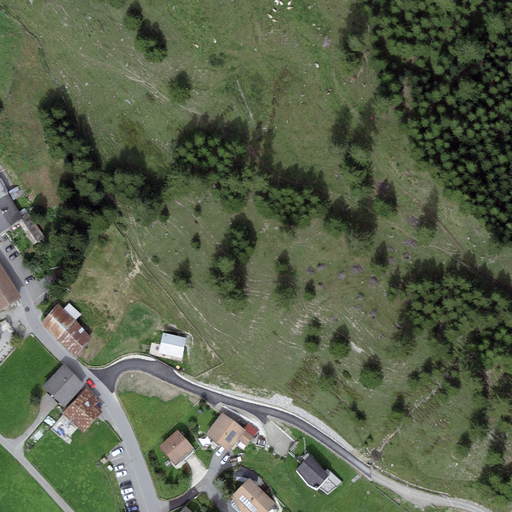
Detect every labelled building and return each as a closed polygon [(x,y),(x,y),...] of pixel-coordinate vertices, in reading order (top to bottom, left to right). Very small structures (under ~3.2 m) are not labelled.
[(6,194),(0,183),(0,231),(8,226),(9,227),(12,231),(22,224),(23,223),(19,218),(20,217),(6,194)] [(23,223),(22,224),(34,243),(43,237),(27,212),(20,217),(19,218),(23,223)] [(0,310),(19,297),(0,265),(0,310)] [(58,283),(49,273),(39,282),(48,292),(58,283)] [(74,321),(59,307),(44,324),(76,355),(90,337),(74,321)] [(83,385),(64,366),(45,386),(64,405),(83,385)] [(96,398),(87,389),(59,419),(66,425),(72,419),(84,430),(100,412),(91,404),(96,398)] [(229,421),(222,416),(208,434),(219,442),(221,439),(231,447),(240,435),(243,431),(235,426),(237,424),(231,419),(229,421)] [(257,429),(249,423),(243,431),(240,435),(248,441),(257,429)] [(194,451),(177,432),(162,446),(176,462),(179,459),(181,462),(194,451)] [(302,464),(310,455),(296,444),(299,441),(297,440),(288,451),(302,464)] [(302,464),(297,470),(308,485),(317,490),(328,478),(329,476),(324,471),(310,455),(302,464)] [(328,467),(324,471),(329,476),(328,478),(337,486),(343,481),(328,467)] [(274,503),(250,480),(234,497),(243,507),(243,511),(256,511),(260,508),(267,510),(274,503)]
